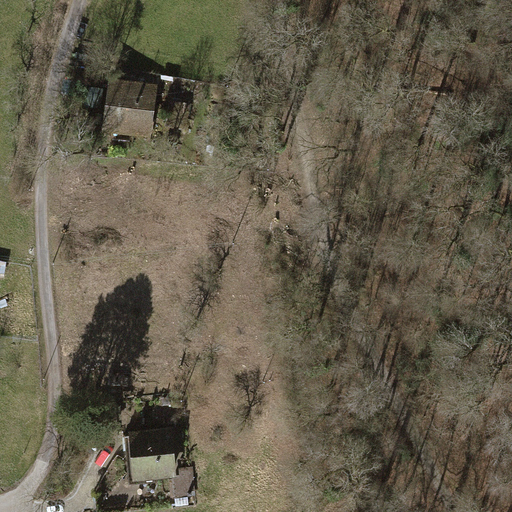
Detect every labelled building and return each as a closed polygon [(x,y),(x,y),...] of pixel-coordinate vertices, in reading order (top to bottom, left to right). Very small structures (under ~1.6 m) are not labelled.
[(151,90),(115,85),(109,126),(145,130),(151,90)] [(0,276),(7,277),(9,260),(0,259),(0,276)] [(114,402),(99,403),(100,427),(116,426),(114,402)] [(169,432),(124,435),(125,451),(135,450),(136,475),(172,472),(169,432)] [(190,476),(173,477),(175,497),(192,495),(190,476)]
